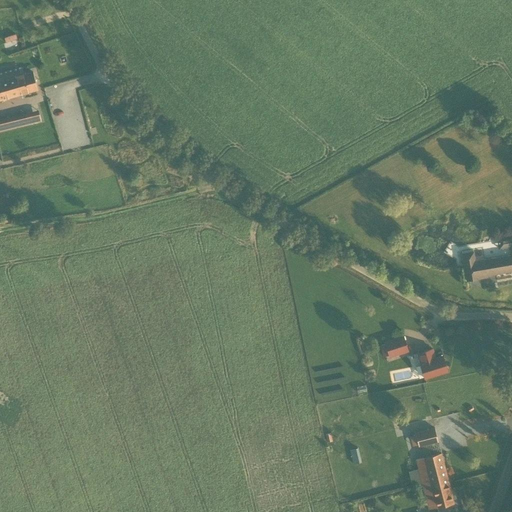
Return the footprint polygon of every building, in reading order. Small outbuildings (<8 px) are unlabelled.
[(0,81),(0,100),(38,89),(33,72),(12,78),(11,73),(0,76),(1,81),(0,81)] [(25,113),(0,118),(0,130),(27,124),(25,113)] [(328,217),(331,225),(340,221),(337,214),(328,217)] [(499,249),(510,247),(511,255),(484,260),(483,256),(475,257),(474,251),(462,253),(467,281),(484,278),(486,276),(511,271),(511,233),(507,234),(497,236),(499,249)] [(403,336),(385,342),(390,357),(408,351),(403,336)] [(436,359),(433,349),(418,354),(421,364),(421,365),(416,367),(420,378),(425,377),(448,370),(443,357),(436,359)] [(435,428),(415,433),(419,447),(438,442),(435,428)] [(358,448),(350,450),(354,463),(361,461),(358,448)] [(447,476),(441,453),(440,453),(425,457),(424,457),(424,458),(416,459),(422,483),(447,476)] [(447,476),(422,483),(427,500),(434,498),(437,508),(454,503),(449,483),(449,482),(447,476)]
